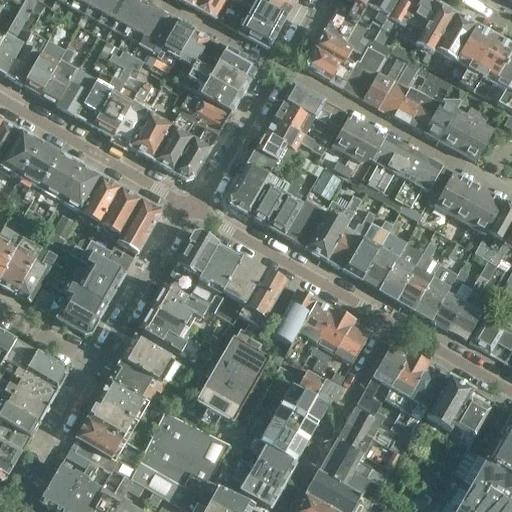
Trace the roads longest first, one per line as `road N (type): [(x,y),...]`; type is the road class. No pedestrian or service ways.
road 1 (residential): [(279,68),(511,191)]
road 2 (residential): [(392,324),(189,208)]
road 3 (residential): [(189,208),(0,99)]
road 4 (residential): [(392,324),(282,511)]
road 5 (residential): [(93,366),(172,224),(189,208)]
road 6 (residential): [(189,208),(207,193),(279,68)]
road 7 (residential): [(21,511),(50,462),(51,433),(93,366)]
road 8 (residential): [(279,68),(154,0)]
road 9 (residential): [(511,393),(392,324)]
